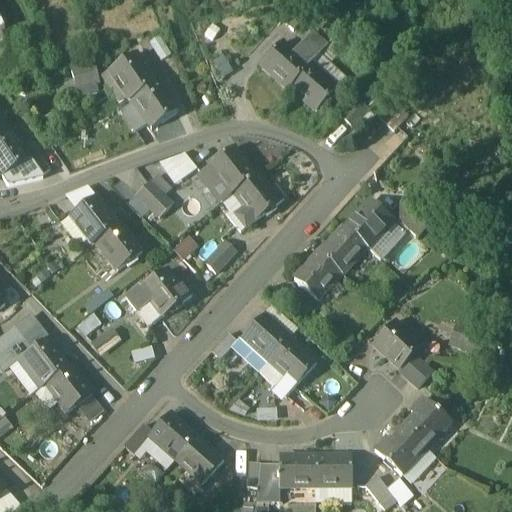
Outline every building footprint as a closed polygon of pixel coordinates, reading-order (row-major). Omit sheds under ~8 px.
[(295,5),(278,24),(292,36),(309,17),(295,5)] [(281,48),(260,71),(287,95),(289,93),(307,72),(307,71),(309,69),(317,60),(319,58),(304,45),(293,58),(281,48)] [(135,57),(109,75),(128,104),(131,103),(154,87),(135,57)] [(344,84),(317,60),(309,69),(336,93),(344,84)] [(77,91),(102,84),(96,65),(72,72),(77,91)] [(309,69),(307,71),(307,72),(289,93),(316,117),(336,93),(309,69)] [(154,87),(131,103),(150,133),(176,115),(157,86),(154,87)] [(357,104),(341,122),(352,133),(368,114),(357,104)] [(380,120),(387,127),(400,113),(393,106),(380,120)] [(387,127),(395,134),(408,120),(400,113),(387,127)] [(395,134),(402,141),(415,127),(408,120),(395,134)] [(7,135),(0,139),(0,177),(2,181),(30,162),(10,133),(7,135)] [(233,153),(208,172),(230,201),(233,198),(255,181),(233,153)] [(188,154),(162,165),(172,187),(198,176),(188,154)] [(43,183),(30,162),(2,181),(9,190),(43,183)] [(220,208),(230,201),(208,172),(198,180),(220,208)] [(255,181),(233,198),(255,227),(284,204),(273,190),(269,193),(258,179),(255,181)] [(67,197),(72,209),(96,199),(91,187),(67,197)] [(139,200),(158,222),(173,209),(154,187),(139,200)] [(95,203),(71,222),(93,251),(96,248),(117,232),(95,203)] [(414,203),(406,211),(404,209),(392,222),(416,243),(432,220),(414,203)] [(369,207),(345,234),(366,253),(368,255),(392,228),(369,207)] [(117,232),(96,248),(117,277),(142,258),(120,229),(117,232)] [(344,232),(320,259),(341,279),(342,280),(366,253),(345,234),(344,232)] [(189,241),(176,255),(183,261),(196,248),(189,241)] [(227,243),(205,263),(216,276),(239,256),(227,243)] [(318,258),(294,284),(317,306),(341,279),(320,259),(318,258)] [(166,276),(141,295),(151,309),(162,324),(192,302),(182,288),(178,291),(166,276)] [(139,292),(125,302),(137,319),(151,309),(141,295),(139,292)] [(77,331),(86,341),(101,329),(93,319),(77,331)] [(263,321),(242,344),(269,369),(290,345),(263,321)] [(38,336),(27,322),(0,343),(0,346),(15,368),(22,363),(48,342),(42,334),(38,336)] [(450,348),(479,357),(487,336),(458,326),(450,348)] [(406,340),(393,328),(373,351),(400,375),(414,359),(423,348),(410,336),(406,340)] [(110,334),(93,347),(101,358),(118,346),(110,334)] [(70,371),(48,342),(22,363),(44,391),(70,371)] [(316,370),(290,345),(269,369),(296,393),(316,370)] [(130,356),(133,368),(155,363),(152,351),(130,356)] [(423,367),(414,359),(400,375),(399,376),(408,384),(423,367)] [(433,376),(423,367),(408,384),(418,393),(433,376)] [(70,371),(47,389),(68,418),(80,409),(93,399),(71,370),(70,371)] [(93,399),(80,409),(91,424),(105,414),(93,399)] [(450,428),(423,404),(411,417),(415,420),(403,434),(426,455),(450,428)] [(70,421),(60,407),(52,413),(63,427),(70,421)] [(5,420),(0,423),(0,438),(12,430),(5,420)] [(197,444),(171,420),(150,444),(176,468),(197,444)] [(426,455),(403,434),(391,447),(387,443),(375,457),(379,461),(379,460),(402,482),(426,455)] [(197,444),(176,468),(203,492),(224,469),(197,444)] [(236,487),(248,488),(249,471),(250,463),(238,462),(236,487)] [(315,463),(279,464),(279,473),(279,495),(315,495),(315,463)] [(352,495),(351,463),(315,463),(315,495),(352,495)] [(261,472),(249,471),(248,488),(247,495),(259,496),(260,474),(261,474),(261,472)] [(261,474),(260,474),(259,496),(257,510),(279,510),(279,495),(279,473),(261,474)] [(382,511),(391,511),(397,507),(387,495),(378,483),(366,492),(382,511)] [(399,485),(387,495),(397,507),(401,511),(413,502),(399,485)]
